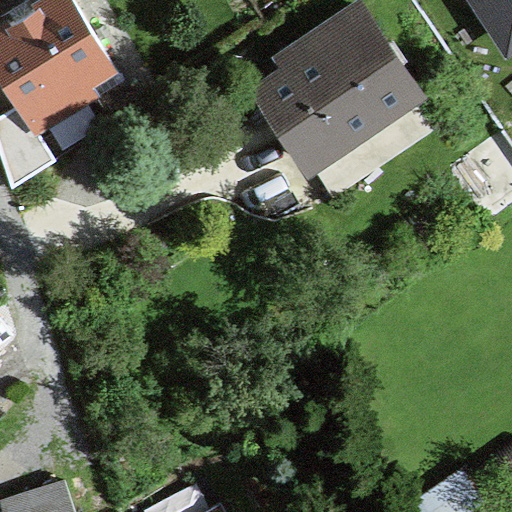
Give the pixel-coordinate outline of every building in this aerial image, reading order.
[(42,0),(0,26),(0,59),(40,124),(100,87),(92,73),(117,58),(80,0),(42,0)] [(114,0),(141,42),(170,24),(155,0),(114,0)] [(361,0),(358,0),(289,45),(297,60),(265,83),(314,155),(420,87),(361,0)] [(511,52),(511,0),(468,0),(506,56),(511,52)] [(511,165),(508,161),(484,178),(499,197),(511,188),(511,165)] [(42,511),(81,511),(69,477),(35,488),(42,511)] [(8,497),(12,511),(42,511),(35,488),(8,497)] [(233,511),(225,496),(196,511),(233,511)]
